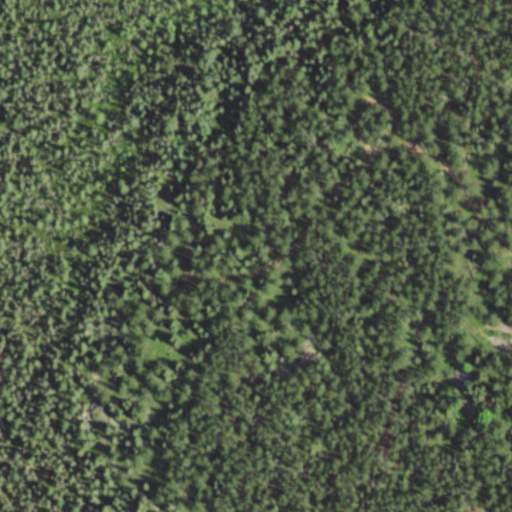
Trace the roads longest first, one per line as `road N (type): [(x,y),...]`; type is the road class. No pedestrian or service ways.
road 1 (track): [(357,511),(411,370),(511,351)]
road 2 (track): [(405,140),(511,242)]
